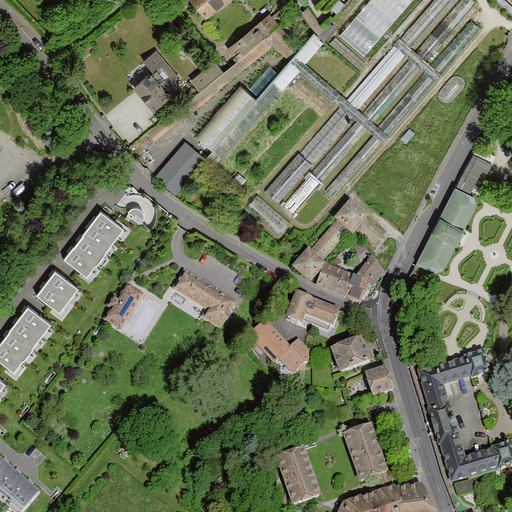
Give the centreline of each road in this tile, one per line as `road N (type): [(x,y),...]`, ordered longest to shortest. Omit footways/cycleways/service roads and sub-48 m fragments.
road 1 (residential): [(0,14),(163,199),(307,289),(388,320)]
road 2 (tertiary): [(388,320),(391,290),(511,63)]
road 3 (tertiary): [(447,511),(388,320)]
